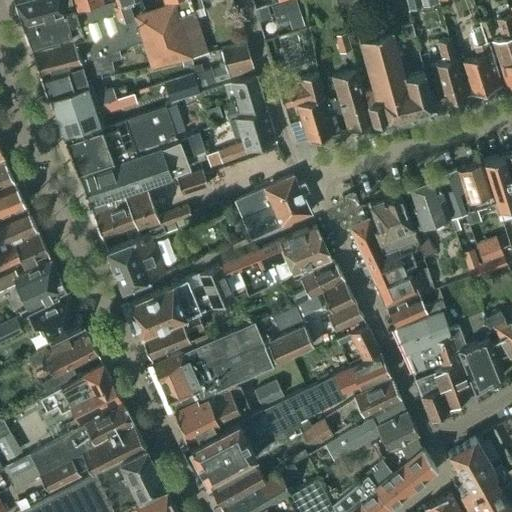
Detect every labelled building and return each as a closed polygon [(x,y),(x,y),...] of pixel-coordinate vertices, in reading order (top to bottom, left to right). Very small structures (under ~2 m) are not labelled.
[(13,0),(21,22),(25,21),(74,4),(72,0),(13,0)] [(118,46),(142,39),(135,14),(122,18),(116,0),(88,0),(74,4),(84,34),(60,41),(31,50),(40,75),(81,61),(80,58),(118,46)] [(116,0),(122,18),(135,14),(141,12),(136,0),(116,0)] [(191,0),(164,0),(166,5),(175,2),(179,15),(194,10),(194,8),(191,0)] [(191,0),(194,8),(202,5),(200,0),(191,0)] [(303,25),(294,0),(292,0),(272,6),(276,22),(288,18),(291,28),(303,25)] [(335,0),(338,10),(367,0),(335,0)] [(406,0),(409,9),(437,1),(438,1),(437,0),(406,0)] [(135,14),(142,39),(151,67),(181,59),(182,64),(192,62),(191,56),(192,56),(179,15),(175,2),(166,5),(141,12),(135,14)] [(74,4),(25,21),(21,22),(30,47),(59,37),(60,41),(84,34),(74,4)] [(269,17),(266,5),(255,8),(258,20),(269,17)] [(194,10),(179,15),(192,56),(208,52),(194,10)] [(486,37),(494,34),(489,19),(481,21),(486,37)] [(415,35),(412,22),(400,25),(404,37),(415,35)] [(501,84),(481,26),(473,29),(478,45),(473,46),(476,56),(463,60),(473,94),(501,86),(501,84)] [(391,29),(359,39),(372,89),(363,91),(372,121),(385,118),(432,105),(423,70),(404,75),(391,29)] [(345,32),(333,35),(338,53),(350,50),(345,32)] [(511,82),(511,33),(492,40),(499,63),(500,62),(507,84),(511,82)] [(456,57),(450,37),(437,41),(441,54),(445,52),(447,57),(429,63),(434,78),(431,79),(436,93),(441,91),(444,102),(465,96),(454,58),(456,57)] [(223,68),(205,74),(201,62),(191,65),(198,87),(228,78),(228,77),(254,69),(252,61),(246,42),(218,49),(219,53),(223,68)] [(46,94),(87,81),(85,75),(113,69),(111,59),(120,57),(118,46),(80,58),(81,61),(40,75),(46,94)] [(333,113),(334,113),(342,111),(347,128),(372,121),(356,68),(331,75),(338,98),(322,103),(323,105),(326,115),(333,113)] [(326,115),(323,105),(320,97),(324,95),(318,71),(295,78),(297,84),(278,89),(284,107),(296,103),(307,140),(339,130),(334,113),(333,113),(326,115)] [(197,87),(193,73),(173,79),(179,98),(194,94),(194,93),(193,88),(197,87)] [(234,95),(238,106),(224,111),(226,118),(240,114),(240,112),(264,104),(255,73),(230,81),(231,86),(224,88),(227,97),(234,95)] [(90,82),(50,95),(56,116),(127,92),(124,83),(113,87),(113,85),(94,92),(90,82)] [(127,92),(56,116),(63,136),(104,123),(101,113),(136,101),(133,94),(132,91),(127,92)] [(110,158),(176,135),(165,105),(125,120),(124,118),(64,139),(76,170),(110,157),(110,158)] [(210,165),(246,152),(245,149),(275,138),(265,107),(235,117),(228,119),(233,137),(240,135),(242,141),(206,154),(210,165)] [(222,120),(219,109),(206,114),(210,124),(222,120)] [(176,135),(110,158),(111,161),(77,174),(78,176),(79,176),(88,201),(89,204),(89,203),(93,213),(123,202),(120,194),(178,173),(177,171),(189,167),(186,156),(204,149),(198,130),(177,138),(176,135)] [(511,150),(503,153),(511,180),(511,150)] [(511,187),(511,180),(503,153),(482,159),(497,203),(511,198),(511,192),(510,188),(511,187)] [(493,193),(481,159),(456,167),(456,168),(464,191),(470,209),(479,206),(476,198),(493,193)] [(13,180),(4,160),(0,161),(0,213),(25,204),(13,180)] [(464,191),(456,168),(455,168),(437,175),(436,175),(450,215),(451,215),(451,217),(466,212),(459,192),(464,191)] [(202,169),(175,178),(181,193),(207,184),(202,169)] [(250,236),(280,223),(310,211),(292,174),(290,175),(234,199),(250,236)] [(450,215),(436,175),(435,175),(403,187),(418,227),(450,215)] [(129,201),(93,215),(102,236),(135,225),(137,230),(159,222),(160,226),(190,216),(187,207),(157,218),(147,188),(127,195),(129,201)] [(417,242),(415,236),(399,190),(395,191),(392,191),(387,193),(385,195),(369,201),(378,225),(371,228),(380,252),(394,246),(398,255),(402,253),(407,266),(414,263),(408,246),(417,242)] [(0,219),(0,244),(37,229),(27,208),(0,219)] [(478,220),(475,209),(466,213),(469,223),(478,220)] [(394,246),(380,252),(371,228),(367,217),(348,225),(368,268),(363,270),(365,275),(370,273),(385,304),(417,289),(409,269),(407,266),(402,253),(398,255),(394,246)] [(148,230),(149,233),(106,249),(121,287),(164,271),(151,237),(177,227),(175,221),(160,227),(159,226),(148,230)] [(279,277),(331,257),(316,224),(253,250),(253,249),(220,263),(225,275),(230,288),(243,283),(246,289),(267,281),(261,266),(273,261),(279,277)] [(48,252),(38,232),(0,250),(0,266),(20,257),(23,264),(48,252)] [(417,242),(422,255),(432,251),(425,232),(415,236),(417,242)] [(497,237),(478,245),(484,258),(502,250),(497,237)] [(477,265),(470,249),(461,252),(467,268),(477,265)] [(469,269),(471,277),(506,264),(503,256),(469,269)] [(0,276),(0,287),(14,280),(27,308),(66,289),(58,273),(57,273),(50,258),(26,270),(17,274),(15,269),(0,276)] [(300,274),(305,286),(288,293),(294,305),(311,297),(309,294),(343,278),(333,260),(300,274)] [(198,272),(208,297),(196,302),(200,311),(233,297),(218,263),(198,272)] [(409,269),(417,289),(428,284),(419,265),(409,269)] [(196,302),(186,277),(127,303),(140,335),(196,312),(200,311),(196,302)] [(362,316),(344,280),(321,290),(332,312),(327,314),(334,329),(362,316)] [(423,319),(438,313),(447,310),(443,298),(424,305),(418,293),(387,307),(395,326),(422,315),(423,319)] [(74,306),(68,295),(28,315),(33,326),(41,322),(51,342),(82,327),(72,307),(74,306)] [(511,316),(505,320),(499,305),(483,312),(491,333),(486,334),(496,358),(509,352),(511,357),(511,316)] [(296,319),(291,306),(272,315),(278,327),(296,319)] [(196,312),(140,335),(149,357),(191,340),(187,331),(193,329),(194,333),(204,329),(196,312)] [(457,362),(438,313),(423,319),(422,315),(395,326),(404,351),(407,350),(435,342),(441,362),(442,367),(457,362)] [(0,337),(21,328),(15,315),(0,322),(0,337)] [(265,332),(260,334),(253,318),(208,338),(195,344),(182,350),(181,349),(151,363),(168,401),(170,400),(174,409),(196,399),(197,402),(236,384),(234,379),(272,362),(272,361),(313,342),(304,323),(269,339),(265,332)] [(379,350),(366,324),(349,332),(349,333),(336,339),(338,344),(351,337),(362,358),(379,350)] [(470,342),(465,344),(458,325),(446,330),(453,349),(456,347),(475,392),(503,374),(486,334),(485,331),(469,337),(470,342)] [(40,395),(78,374),(74,365),(98,353),(87,333),(32,361),(36,370),(47,364),(52,375),(40,381),(44,388),(39,391),(40,395)] [(205,333),(192,339),(195,344),(208,338),(205,333)] [(415,371),(441,362),(435,342),(407,350),(415,371)] [(102,361),(78,374),(40,395),(41,396),(39,397),(46,410),(56,404),(59,410),(69,405),(78,421),(121,399),(102,361)] [(457,362),(442,367),(433,371),(439,388),(447,409),(470,394),(457,362)] [(232,422),(188,445),(206,479),(252,455),(254,457),(290,437),(308,425),(313,423),(309,416),(346,395),(334,373),(273,401),(232,422)] [(439,388),(433,390),(427,374),(415,379),(420,395),(430,419),(447,409),(439,388)] [(380,383),(363,391),(353,396),(363,415),(401,397),(392,377),(380,383)] [(275,379),(253,389),(260,405),(282,394),(275,379)] [(174,409),(172,410),(186,442),(219,425),(219,424),(250,410),(238,383),(236,384),(197,402),(196,399),(174,409)] [(402,401),(367,418),(371,426),(375,424),(387,448),(398,442),(406,459),(421,447),(415,434),(418,432),(406,409),(402,401)] [(130,426),(129,424),(132,422),(122,402),(82,423),(58,436),(58,438),(28,455),(38,474),(47,491),(80,474),(78,471),(88,465),(92,474),(144,446),(133,424),(130,426)] [(2,417),(0,417),(0,437),(10,432),(2,417)] [(332,434),(323,417),(313,423),(308,425),(317,442),(332,434)] [(337,437),(329,441),(337,455),(371,436),(367,429),(371,426),(367,418),(336,435),(337,437)] [(492,469),(474,436),(447,452),(464,481),(455,486),(469,511),(511,511),(511,507),(501,486),(492,469)] [(144,446),(92,474),(16,511),(116,511),(133,504),(165,487),(144,446)] [(406,459),(375,485),(366,473),(329,502),(334,511),(383,511),(436,469),(422,447),(421,447),(406,459)] [(494,449),(485,454),(490,461),(497,457),(492,450),(494,449)] [(220,504),(263,479),(256,467),(272,459),(267,451),(254,457),(208,482),(220,504)] [(500,463),(494,468),(501,484),(511,499),(511,465),(506,471),(500,463)] [(263,479),(220,504),(224,511),(253,511),(286,492),(280,481),(295,473),(289,464),(263,479)] [(334,511),(329,502),(315,476),(286,493),(254,511),(334,511)] [(177,511),(177,510),(165,487),(133,504),(137,511),(177,511)] [(461,511),(450,491),(423,505),(427,511),(461,511)]
